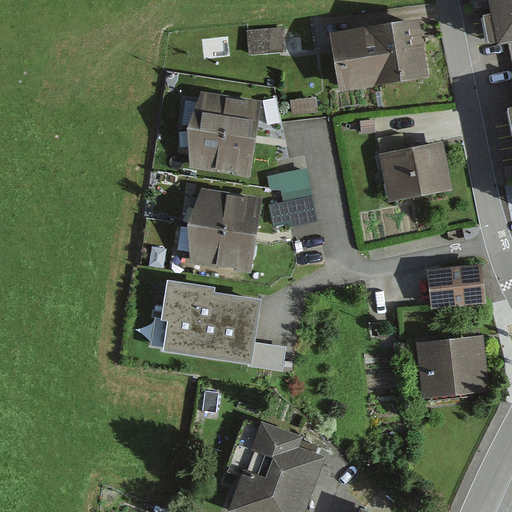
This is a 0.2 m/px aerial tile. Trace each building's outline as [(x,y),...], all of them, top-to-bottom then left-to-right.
[(511,0),(496,0),(506,46),(511,44),(511,0)] [(421,25),(337,38),(347,94),(430,80),(421,25)] [(284,28),(247,32),(250,57),(286,53),(287,56),(311,53),(309,29),(284,32),(284,28)] [(274,75),(258,73),(257,82),(272,85),(274,75)] [(258,107),(203,98),(198,131),(252,140),(258,107)] [(316,99),(290,102),(292,116),(318,113),(316,99)] [(252,140),(198,131),(192,165),(247,174),(252,140)] [(442,147),(382,158),(391,205),(451,193),(442,147)] [(308,170),(267,177),(270,193),(281,191),(283,201),(312,196),(308,170)] [(259,205),(204,196),(198,228),(254,238),(259,205)] [(318,223),(313,197),(269,205),(273,228),(288,225),(289,229),(318,223)] [(254,238),(198,228),(193,261),(248,270),(254,238)] [(482,265),(427,270),(431,310),(486,304),(482,265)] [(162,317),(257,332),(262,304),(215,297),(216,291),(167,284),(162,317)] [(252,365),(257,332),(162,317),(161,325),(168,326),(164,352),(252,365)] [(483,335),(417,343),(423,396),(489,389),(483,335)] [(299,442),(264,429),(255,453),(277,461),(268,485),(247,477),(234,511),(300,511),(319,462),(295,453),(299,442)]
